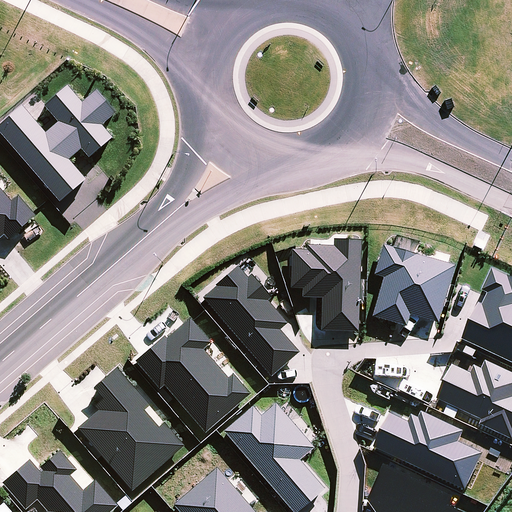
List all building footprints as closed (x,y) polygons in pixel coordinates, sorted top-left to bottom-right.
[(22,108),(0,126),(0,137),(59,205),(86,182),(69,162),(81,151),(89,160),(112,140),(102,128),(116,116),(96,92),(82,105),(67,88),(45,108),(58,124),(46,135),(22,108)] [(0,240),(4,237),(8,241),(36,218),(33,214),(18,198),(11,203),(0,190),(0,240)] [(320,332),(358,333),(361,243),(331,241),(332,248),(304,247),(304,253),(290,252),(289,291),(302,291),(302,299),(321,300),(320,332)] [(438,325),(454,267),(381,247),(373,277),(383,280),(371,319),(405,328),(408,317),(438,325)] [(270,378),(298,355),(279,332),(287,325),(267,303),(271,300),(250,276),(247,279),(237,268),(214,287),(216,289),(202,300),(270,378)] [(483,309),(479,307),(463,343),(511,365),(511,281),(493,273),(482,294),(489,298),(483,309)] [(158,391),(163,387),(204,434),(249,396),(232,376),(227,379),(203,351),(211,344),(190,320),(166,341),(164,338),(134,363),(158,391)] [(454,368),(438,402),(483,423),(481,427),(511,441),(511,375),(487,364),(483,372),(475,368),(471,376),(454,368)] [(130,493),(183,447),(163,425),(157,430),(143,413),(149,408),(116,371),(93,391),(102,401),(94,408),(98,412),(76,431),(130,493)] [(252,408),(223,433),(290,511),(299,511),(323,491),(299,461),(314,449),(274,404),(260,418),(252,408)] [(391,416),(375,450),(466,493),(484,456),(460,445),(465,434),(423,415),(420,421),(413,417),(409,425),(391,416)] [(111,511),(116,508),(94,482),(82,492),(70,478),(77,472),(58,452),(39,469),(43,473),(41,475),(29,462),(1,485),(25,511),(29,508),(32,511),(40,505),(46,511),(111,511)] [(252,511),(216,469),(172,507),(177,511),(252,511)] [(452,511),(450,511),(454,502),(387,469),(369,505),(374,511),(452,511)]
